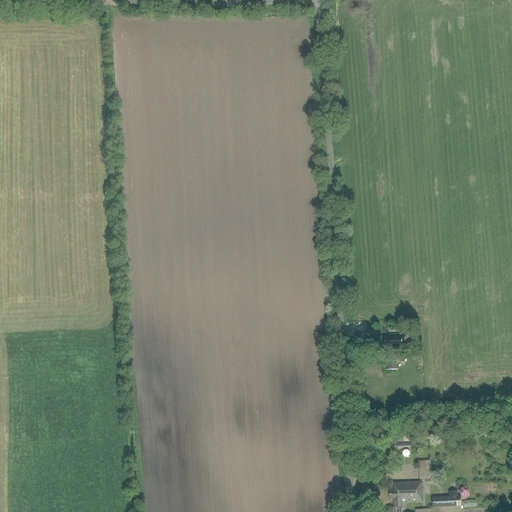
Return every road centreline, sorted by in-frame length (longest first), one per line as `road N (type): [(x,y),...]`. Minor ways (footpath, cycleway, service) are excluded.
road 1 (unclassified): [(346,511),(315,0)]
road 2 (unclassified): [(0,0),(268,0)]
